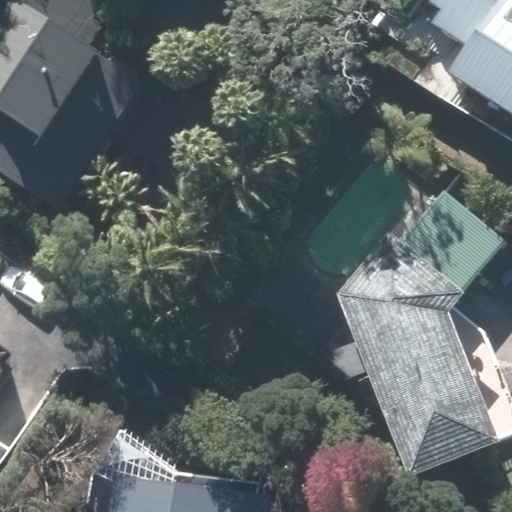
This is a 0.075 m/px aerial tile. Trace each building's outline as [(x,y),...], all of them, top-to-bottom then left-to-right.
[(0,163),(71,210),(156,82),(119,58),(124,51),(107,40),(127,10),(111,0),(29,0),(25,6),(15,0),(4,0),(0,7),(0,163)] [(511,0),(443,0),(429,24),(479,54),(463,80),(511,109),(511,0)] [(442,261),(439,262),(403,234),(353,296),(426,478),(511,443),(511,433),(465,317),(481,296),(445,267),(442,261)] [(0,442),(14,423),(0,413),(0,370),(3,366),(0,363),(0,442)] [(106,481),(103,511),(265,511),(268,496),(225,491),(106,481)]
